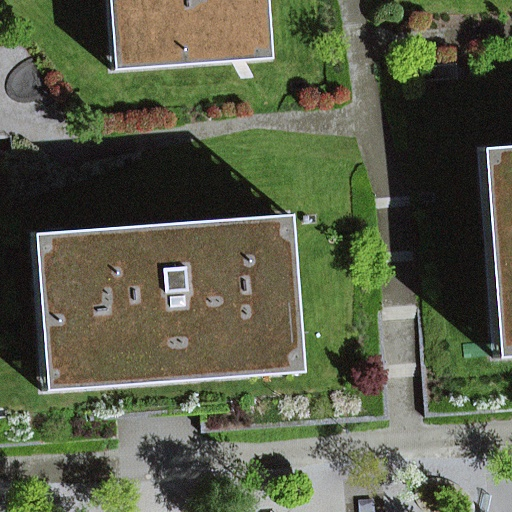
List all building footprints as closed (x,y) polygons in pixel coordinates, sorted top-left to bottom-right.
[(139,1),(116,3),(115,0),(106,0),(111,72),(269,60),(266,23),(218,27),(220,54),(143,60),(139,1)] [(218,27),(266,23),(264,0),(115,0),(116,3),(139,1),(143,60),(220,54),(218,27)] [(511,328),(511,147),(507,148),(510,187),(490,189),(500,330),(511,328)] [(493,360),(511,358),(511,328),(500,330),(490,189),(510,187),(507,148),(478,150),(493,360)] [(41,393),(300,374),(288,216),(279,217),(287,330),(246,333),(248,368),(109,379),(108,356),(48,360),(43,283),(70,281),(67,232),(30,235),(41,393)] [(108,356),(109,379),(248,368),(246,333),(287,330),(279,217),(67,232),(70,281),(43,283),(48,360),(108,356)]
